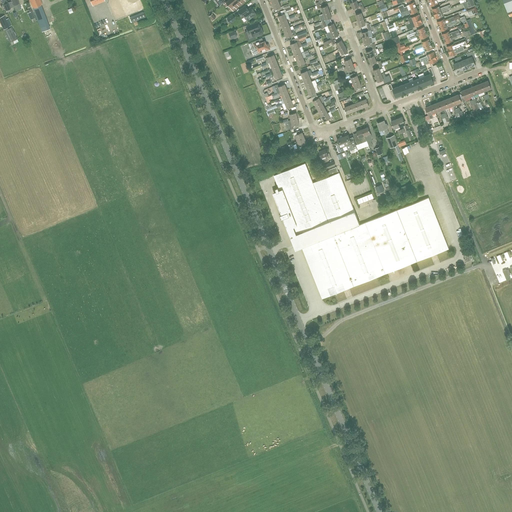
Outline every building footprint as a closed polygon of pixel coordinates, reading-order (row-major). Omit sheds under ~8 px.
[(11,0),(17,11),(21,9),(19,3),(17,0),(11,0)] [(37,7),(42,4),(40,0),(29,0),(33,8),(37,18),(43,31),(48,29),(43,15),(41,9),(38,10),(37,7)] [(233,11),(237,8),(245,0),(244,0),(228,0),(226,2),(231,7),(233,11)] [(511,0),(503,0),(510,16),(511,15),(511,0)] [(356,1),(351,3),(354,9),(359,7),(360,6),(362,12),(365,11),(363,5),(362,2),(358,4),(356,1)] [(279,2),(272,4),(275,10),(281,7),(279,2)] [(399,9),(400,13),(416,7),(414,2),(407,5),(408,6),(404,7),(403,5),(393,8),(395,11),(399,9)] [(450,5),(440,8),(439,6),(432,9),(433,11),(434,14),(449,8),(451,7),(450,5)] [(475,5),(469,7),(466,9),(467,12),(473,10),(475,15),(479,14),(475,5)] [(246,6),(238,11),(243,17),(245,16),(247,20),(256,14),(251,7),(248,10),(246,6)] [(34,15),(32,11),(31,7),(28,8),(29,12),(27,13),(30,20),(32,19),(34,22),(37,21),(34,15)] [(416,7),(400,13),(402,16),(410,13),(411,14),(418,11),(416,7)] [(449,8),(434,14),(435,17),(436,17),(436,19),(443,16),(442,14),(450,11),(449,8)] [(285,14),(278,16),(280,22),(287,19),(290,18),(289,17),(287,13),(285,14)] [(408,19),(409,21),(405,22),(406,25),(421,19),(420,16),(419,16),(419,14),(412,17),(412,18),(408,19)] [(444,19),(437,22),(439,27),(446,24),(451,22),(454,20),(455,20),(453,17),(445,20),(444,19)] [(415,26),(416,27),(423,24),(422,22),(421,19),(406,25),(404,26),(405,28),(407,28),(408,29),(415,26)] [(446,24),(439,27),(441,31),(448,28),(447,27),(450,26),(449,25),(452,24),(455,22),(454,20),(451,22),(446,24)] [(7,21),(1,24),(4,29),(9,27),(7,21)] [(258,22),(247,27),(249,34),(252,33),(253,37),(264,33),(261,26),(260,26),(258,22)] [(328,33),(336,29),(334,23),(328,26),(325,27),(327,33),(328,33)] [(389,32),(399,28),(398,26),(393,28),(391,24),(387,25),(389,32)] [(14,43),(13,41),(17,38),(12,27),(5,30),(10,42),(12,45),(14,43)] [(410,38),(426,32),(424,27),(417,30),(417,31),(409,34),(410,38)] [(328,33),(326,34),(328,38),(330,37),(331,39),(332,38),(333,38),(339,35),(336,29),(328,33)] [(291,30),(285,33),(287,38),(293,35),(291,30)] [(362,32),(363,39),(369,37),(371,37),(373,36),(371,30),(362,32)] [(457,30),(452,32),(450,33),(449,31),(442,34),(444,39),(456,34),(458,33),(459,33),(459,32),(458,30),(457,30)] [(229,33),(231,39),(237,37),(235,31),(229,33)] [(382,33),(385,40),(391,38),(388,31),(382,33)] [(412,41),(418,39),(420,38),(421,39),(428,36),(426,32),(410,38),(412,41)] [(456,34),(444,39),(446,44),(453,41),(452,40),(457,38),(457,37),(456,34)] [(300,41),(297,42),(290,44),(293,50),(299,47),(302,46),(307,44),(307,43),(301,45),(300,41),(307,38),(305,35),(298,37),(300,41)] [(369,37),(363,39),(365,45),(371,44),(372,43),(373,43),(371,37),(369,37)] [(253,55),(260,53),(270,49),(268,44),(266,45),(265,41),(264,42),(262,38),(251,42),(249,43),(251,50),(253,55)] [(418,49),(431,44),(429,39),(422,42),(423,44),(412,48),(414,51),(416,50),(418,49)] [(447,46),(449,51),(463,46),(463,45),(467,44),(465,39),(454,44),(447,46)] [(341,40),(336,43),(339,49),(345,46),(341,40)] [(418,49),(416,50),(417,53),(423,51),(425,50),(426,51),(433,49),(431,44),(418,49)] [(345,46),(339,49),(343,54),(348,51),(345,46)] [(463,46),(449,51),(451,56),(458,53),(461,51),(465,50),(464,49),(463,46)] [(401,49),(397,50),(400,56),(403,55),(402,52),(406,50),(405,47),(401,49)] [(374,49),(366,52),(369,58),(374,56),(378,55),(376,49),(374,49)] [(472,66),(476,65),(474,61),(476,60),(473,51),(467,54),(469,58),(466,59),(470,68),(473,67),(472,66)] [(421,62),(436,56),(434,52),(427,54),(427,56),(420,59),(421,62)] [(251,70),(267,64),(270,63),(276,60),(274,55),(266,58),(267,60),(266,61),(266,62),(251,69),(251,70)] [(374,56),(369,58),(371,64),(377,62),(374,56)] [(422,65),(424,65),(425,65),(430,63),(431,64),(438,61),(436,56),(421,62),(422,65)] [(303,58),(297,61),(299,66),(306,64),(303,58)] [(346,66),(353,64),(351,58),(344,61),(346,66)] [(415,58),(409,60),(411,66),(415,64),(417,67),(418,67),(422,65),(420,61),(417,63),(415,58)] [(470,68),(466,59),(460,62),(463,70),(464,69),(465,70),(468,69),(467,68),(469,68),(470,68)] [(461,71),(463,70),(460,62),(454,64),(457,72),(458,72),(458,73),(461,72),(461,71)] [(346,66),(344,68),(338,70),(339,71),(344,69),(346,73),(348,72),(349,72),(355,70),(353,64),(346,66)] [(379,68),(373,70),(376,76),(381,74),(379,68)] [(301,73),(303,79),(309,76),(307,70),(301,73)] [(281,71),(274,73),(277,79),(277,81),(282,78),(282,77),(283,76),(281,71)] [(381,74),(376,76),(378,82),(383,80),(385,83),(392,80),(389,75),(386,76),(384,73),(381,74)] [(431,76),(430,75),(430,74),(425,76),(428,85),(433,82),(431,76)] [(353,83),(359,81),(357,75),(351,78),(353,83)] [(423,87),(428,85),(425,76),(419,78),(423,87)] [(419,78),(414,80),(417,89),(423,87),(419,78)] [(414,80),(409,82),(412,91),(417,89),(414,80)] [(359,81),(353,83),(355,89),(362,86),(359,81)] [(488,81),(481,83),(484,91),(491,88),(488,81)] [(412,91),(409,82),(403,85),(407,93),(412,91)] [(314,87),(307,89),(310,95),(316,92),(319,91),(317,87),(323,85),(322,83),(316,86),(314,87)] [(481,83),(475,86),(478,94),(484,91),(481,83)] [(281,92),(287,90),(285,84),(279,87),(278,86),(278,84),(274,86),(277,92),(272,94),(271,91),(264,94),(265,97),(267,97),(268,98),(278,93),(281,92)] [(407,93),(403,85),(398,87),(401,95),(407,93)] [(475,86),(468,88),(471,96),(478,94),(475,86)] [(398,87),(393,89),(396,97),(401,95),(398,87)] [(464,98),(462,99),(464,102),(466,102),(465,99),(471,96),(468,88),(461,91),(464,98)] [(362,101),(360,96),(364,95),(363,92),(358,94),(359,97),(361,101),(363,107),(369,105),(366,99),(362,101)] [(464,102),(462,99),(462,98),(461,99),(459,94),(452,97),(455,105),(462,102),(463,105),(465,104),(464,102)] [(313,101),(316,106),(322,103),(324,101),(325,101),(330,99),(329,97),(324,100),(322,96),(319,98),(313,101)] [(456,119),(460,117),(456,108),(455,105),(452,97),(445,100),(449,107),(453,106),(454,109),(455,113),(455,114),(456,119)] [(445,100),(439,102),(442,110),(443,113),(445,118),(447,122),(450,121),(448,116),(446,112),(445,109),(449,107),(445,100)] [(294,106),(291,101),(285,103),(287,109),(294,106)] [(442,110),(439,102),(432,105),(435,113),(442,110)] [(316,106),(319,111),(325,108),(322,103),(316,106)] [(353,112),(350,105),(345,107),(347,114),(353,112)] [(432,105),(426,107),(429,115),(430,119),(433,118),(431,114),(435,113),(432,105)] [(319,111),(322,116),(328,113),(325,108),(319,111)] [(328,113),(322,116),(325,122),(331,118),(328,113)] [(402,117),(396,119),(399,127),(405,124),(402,117)] [(291,120),(288,121),(282,122),(283,124),(289,122),(290,129),(294,129),(293,126),(299,124),(298,118),(291,120)] [(396,119),(391,121),(394,129),(399,127),(396,119)] [(384,129),(386,134),(389,133),(387,128),(388,128),(386,124),(385,124),(384,121),(378,123),(381,130),(384,129)] [(368,127),(362,129),(367,141),(367,142),(369,147),(373,146),(371,141),(373,140),(371,137),(372,137),(371,133),(368,127)] [(367,141),(362,129),(357,131),(359,138),(355,139),(357,144),(367,141)] [(297,141),(305,138),(302,132),(300,133),(299,131),(294,133),(295,135),(297,141)] [(349,136),(349,135),(347,135),(347,134),(344,135),(343,136),(344,136),(342,137),(346,146),(348,151),(354,148),(354,149),(357,148),(357,146),(352,135),(349,136)] [(387,138),(390,148),(394,147),(399,161),(403,159),(402,155),(399,149),(398,145),(394,136),(394,135),(387,138)] [(346,146),(342,137),(337,139),(340,145),(336,147),(339,153),(344,151),(343,147),(346,146)] [(305,138),(297,141),(300,147),(300,146),(301,148),(306,147),(305,144),(307,144),(305,138)] [(326,149),(319,152),(321,158),(327,156),(328,159),(331,158),(329,153),(328,154),(326,149)] [(322,299),(391,272),(403,267),(449,249),(429,198),(360,225),(354,211),(336,167),(327,171),(329,177),(313,183),(305,163),(274,175),(279,187),(276,188),(277,191),(273,192),(282,214),(280,215),(282,219),(283,218),(295,250),(302,247),(322,299)] [(382,184),(375,186),(378,193),(384,190),(382,184)]
